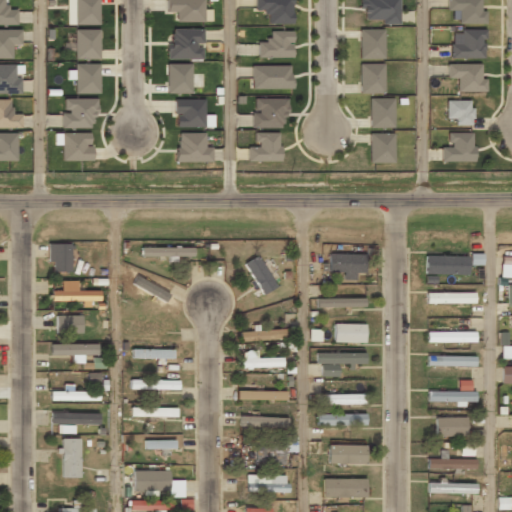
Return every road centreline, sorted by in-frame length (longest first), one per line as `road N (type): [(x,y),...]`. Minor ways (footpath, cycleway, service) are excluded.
road 1 (tertiary): [(0,202),(511,200)]
road 2 (residential): [(396,511),(391,200)]
road 3 (residential): [(20,202),(22,511)]
road 4 (residential): [(208,304),(208,511)]
road 5 (residential): [(132,135),(134,0)]
road 6 (residential): [(328,125),(328,0)]
